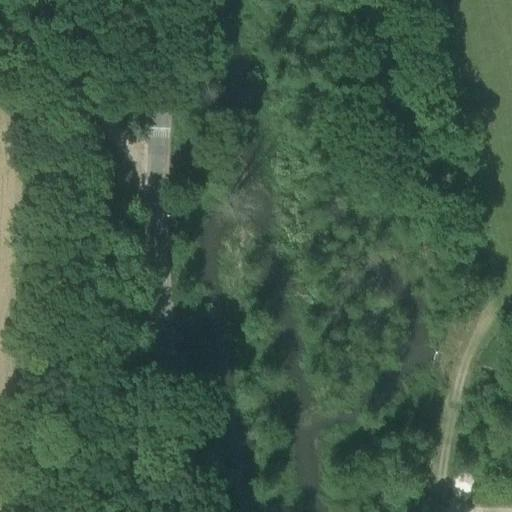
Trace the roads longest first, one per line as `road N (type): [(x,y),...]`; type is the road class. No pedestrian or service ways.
road 1 (unclassified): [(184,511),(154,171),(162,0)]
road 2 (track): [(438,509),(457,383),(482,323),(511,303)]
road 3 (track): [(154,171),(64,70),(0,28)]
